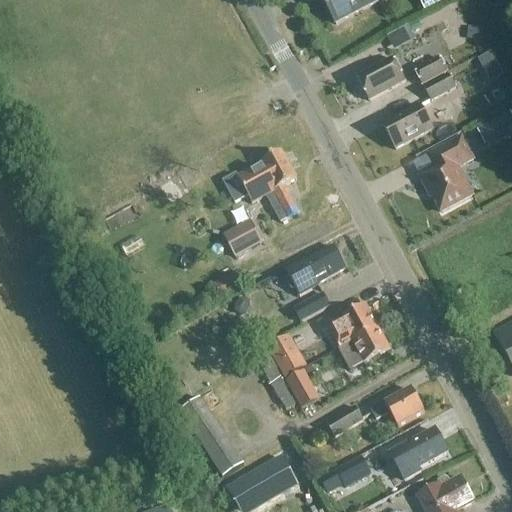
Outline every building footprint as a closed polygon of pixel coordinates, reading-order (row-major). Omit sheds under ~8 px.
[(321,0),(335,26),(378,3),(376,0),(321,0)] [(492,56),(478,64),(482,72),(496,65),(492,56)] [(369,102),(405,84),(392,60),(357,79),(369,102)] [(422,87),(447,74),(439,60),(414,73),(422,87)] [(448,77),(424,90),(431,103),(455,90),(448,77)] [(208,116),(216,114),(211,93),(202,95),(208,116)] [(382,127),(395,151),(432,132),(419,107),(382,127)] [(496,141),(511,132),(511,116),(510,113),(488,125),(496,141)] [(419,178),(426,192),(429,191),(442,214),(473,197),(458,169),(473,161),(461,139),(428,157),(434,169),(419,178)] [(262,166),(239,179),(237,176),(224,183),(236,205),(248,199),(252,205),(266,197),(273,209),(282,225),(300,216),(284,187),(296,181),(281,154),(261,165),(262,166)] [(167,183),(159,187),(165,198),(173,193),(167,183)] [(222,237),(235,260),(262,245),(249,222),(222,237)] [(333,248),(305,264),(304,262),(283,273),(297,299),(318,288),(317,286),(345,271),(333,248)] [(247,287),(240,274),(214,288),(221,301),(247,287)] [(294,312),(300,324),(329,308),(323,296),(294,312)] [(241,317),(246,316),(251,308),(248,302),(245,299),(240,301),(235,309),(236,314),(241,317)] [(352,344),(378,330),(366,308),(340,322),(352,344)] [(314,337),(306,342),(313,352),(331,339),(317,320),(306,327),(314,337)] [(511,324),(493,335),(511,368),(511,324)] [(378,330),(352,344),(364,366),(390,352),(378,330)] [(283,342),(268,351),(267,352),(278,371),(294,362),(283,342)] [(322,360),(335,353),(329,343),(317,350),(322,360)] [(322,360),(324,363),(316,367),(320,374),(326,371),(326,372),(328,371),(340,364),(335,353),(322,360)] [(319,399),(302,370),(285,380),(302,409),(319,399)] [(370,412),(376,423),(390,415),(397,429),(424,414),(412,392),(386,406),(385,404),(370,412)] [(245,466),(200,401),(179,415),(225,480),(245,466)] [(354,409),(326,426),(334,440),(363,423),(354,409)] [(418,471),(446,455),(434,432),(389,457),(403,482),(419,474),(418,471)] [(335,476),(342,488),(353,482),(356,487),(382,473),(372,456),(335,476)] [(280,460),(239,484),(228,491),(240,511),(252,511),(254,511),(296,487),(280,460)] [(439,486),(417,498),(425,511),(459,511),(474,505),(460,479),(450,484),(448,481),(447,482),(444,480),(439,483),(439,486)]
